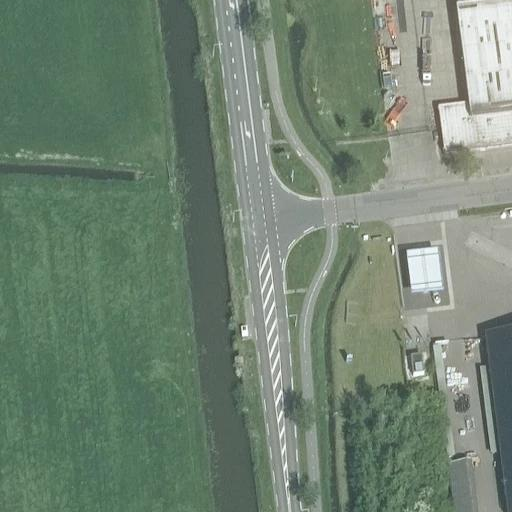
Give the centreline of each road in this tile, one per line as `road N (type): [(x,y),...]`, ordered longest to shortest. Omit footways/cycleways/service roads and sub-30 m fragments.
road 1 (primary): [(245,221),(288,509)]
road 2 (primary): [(288,509),(268,219)]
road 3 (unclassified): [(511,189),(268,219)]
road 4 (primary): [(218,0),(245,221)]
road 5 (primary): [(268,219),(241,0)]
